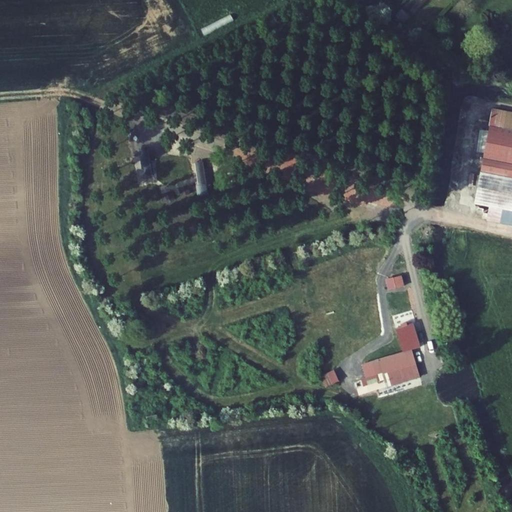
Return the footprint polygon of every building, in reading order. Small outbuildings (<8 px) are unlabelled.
[(409,16),(402,10),(397,16),(403,22),(409,16)] [(481,172),(511,177),(511,113),(493,110),(481,172)] [(147,149),(139,150),(143,176),(152,174),(147,149)] [(203,161),(195,162),(197,184),(205,183),(203,161)] [(511,177),(481,172),(475,203),(490,206),(488,220),(511,224),(511,177)] [(413,348),(362,364),(367,376),(362,378),(364,386),(385,379),(387,387),(421,376),(413,348)] [(335,370),(321,376),(326,387),(340,380),(335,370)]
